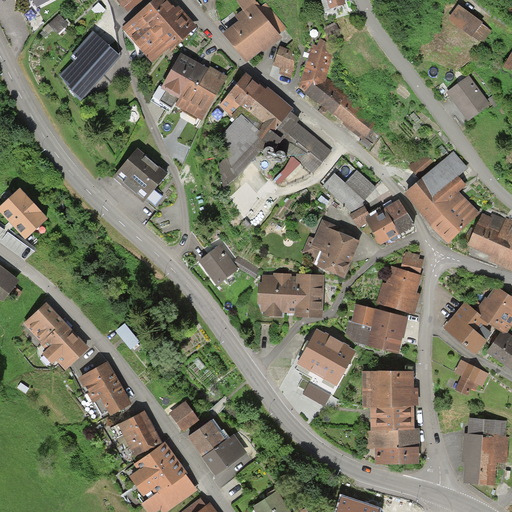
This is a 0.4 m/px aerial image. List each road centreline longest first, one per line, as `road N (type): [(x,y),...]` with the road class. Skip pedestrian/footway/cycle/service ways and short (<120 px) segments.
road 1 (residential): [(226,511),(72,311),(0,251)]
road 2 (tertiary): [(0,62),(58,160),(170,269)]
road 3 (residential): [(125,22),(114,30),(181,191),(183,235),(170,269)]
road 4 (residential): [(361,0),(385,44),(511,202)]
road 5 (tertiary): [(251,375),(281,419),(330,459),(446,496)]
road 6 (residential): [(423,235),(380,254),(345,284),(332,313),(293,331),(251,375)]
road 7 (residential): [(423,235),(377,170),(282,95)]
road 8 (residential): [(426,322),(421,369),(446,496)]
road 9 (residential): [(180,0),(237,62),(282,95)]
road 10 (tertiary): [(170,269),(251,375)]
